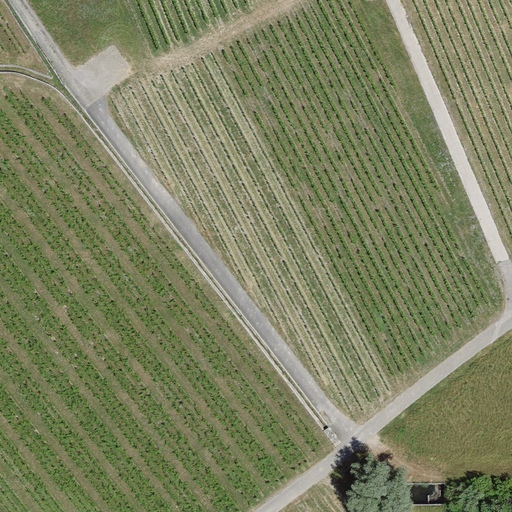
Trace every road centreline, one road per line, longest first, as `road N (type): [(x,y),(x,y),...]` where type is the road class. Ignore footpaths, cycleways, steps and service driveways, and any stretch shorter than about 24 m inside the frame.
road 1 (track): [(16,0),(353,439)]
road 2 (unclassified): [(511,322),(400,400),(266,511)]
road 3 (track): [(394,0),(511,278)]
